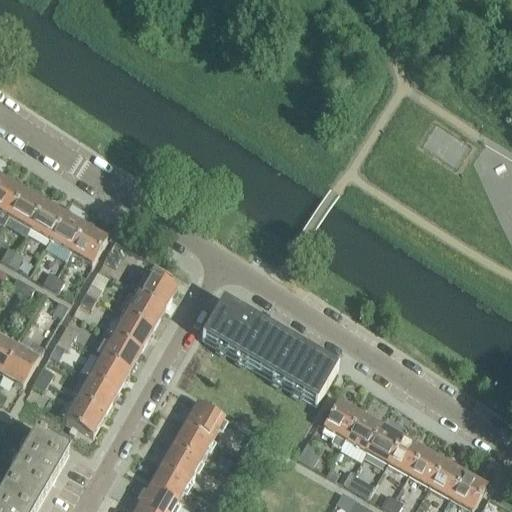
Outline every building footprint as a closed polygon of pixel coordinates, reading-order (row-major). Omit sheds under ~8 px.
[(0,230),(2,232),(22,197),(1,185),(0,186),(0,230)] [(27,234),(42,208),(22,197),(2,232),(3,232),(8,223),(27,234)] [(49,247),(64,221),(42,208),(27,234),(49,247)] [(69,258),(84,232),(64,221),(49,247),(69,258)] [(91,271),(106,245),(84,232),(69,258),(91,271)] [(9,271),(16,258),(7,253),(0,266),(9,271)] [(115,272),(120,263),(121,263),(109,256),(103,266),(115,272)] [(16,275),(23,263),(16,258),(9,271),(16,275)] [(22,279),(29,282),(35,272),(28,268),(22,279)] [(51,295),(57,283),(49,278),(42,290),(51,295)] [(164,317),(176,296),(149,280),(137,301),(164,317)] [(58,299),(65,287),(57,283),(51,295),(58,299)] [(19,300),(26,289),(16,284),(10,295),(19,300)] [(28,305),(34,294),(26,289),(19,300),(28,305)] [(96,305),(101,296),(90,289),(85,298),(96,305)] [(91,314),(96,305),(85,298),(80,308),(91,314)] [(152,338),(164,317),(137,301),(125,322),(152,338)] [(61,324),(68,313),(58,308),(52,319),(61,324)] [(336,376),(222,309),(207,334),(205,332),(203,336),(205,338),(202,344),(316,411),(319,404),(321,406),(323,401),(322,400),(336,376)] [(140,359),(152,338),(125,322),(113,343),(140,359)] [(73,347),(78,338),(66,331),(61,340),(73,347)] [(67,356),(73,347),(61,340),(56,349),(67,356)] [(128,380),(140,359),(113,343),(101,364),(128,380)] [(0,380),(15,354),(0,345),(0,380)] [(0,381),(21,394),(43,355),(33,349),(26,361),(15,354),(0,380),(0,381)] [(89,385),(116,400),(128,380),(101,364),(89,385)] [(209,401),(220,379),(188,364),(177,386),(209,401)] [(49,388),(54,379),(43,372),(37,382),(49,388)] [(43,397),(49,388),(37,382),(32,391),(43,397)] [(77,406),(104,421),(116,400),(89,385),(77,406)] [(216,408),(267,436),(278,414),(228,387),(216,408)] [(92,443),(104,421),(77,406),(64,427),(92,443)] [(340,454),(359,421),(337,408),(321,438),(332,444),(330,449),(340,454)] [(212,446),(224,425),(197,409),(184,431),(212,446)] [(365,459),(380,433),(359,421),(340,454),(341,455),(345,447),(365,459)] [(200,468),(212,446),(184,431),(172,452),(200,468)] [(386,471),(401,444),(380,433),(365,459),(386,471)] [(0,511),(37,511),(68,459),(44,446),(44,445),(39,442),(38,443),(34,440),(0,499),(0,511)] [(407,483),(422,456),(401,444),(386,471),(407,483)] [(319,461),(313,458),(315,453),(307,448),(297,465),(312,474),(319,461)] [(188,488),(199,468),(200,468),(172,452),(161,473),(188,488)] [(250,468),(256,457),(248,452),(241,464),(250,468)] [(428,495),(443,468),(422,456),(407,483),(428,495)] [(243,480),(250,468),(241,464),(235,475),(243,480)] [(449,506),(464,480),(443,468),(428,495),(449,506)] [(176,509),(188,488),(161,473),(149,494),(176,509)] [(347,494),(354,481),(345,476),(338,488),(347,494)] [(458,511),(473,511),(485,492),(464,480),(449,506),(458,511)] [(354,498),(361,486),(354,481),(347,494),(354,498)] [(225,510),(237,489),(229,485),(217,506),(225,510)] [(174,511),(176,509),(149,494),(138,511),(174,511)] [(391,511),(395,505),(387,500),(380,511),(391,511)]
